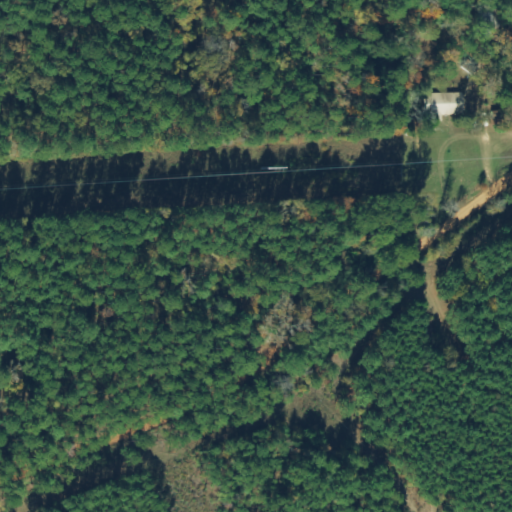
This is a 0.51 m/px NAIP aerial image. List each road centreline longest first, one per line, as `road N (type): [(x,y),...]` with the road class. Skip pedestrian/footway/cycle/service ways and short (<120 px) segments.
road 1 (residential): [(0,511),(219,423),(511,205)]
road 2 (residential): [(362,0),(376,242),(401,288)]
